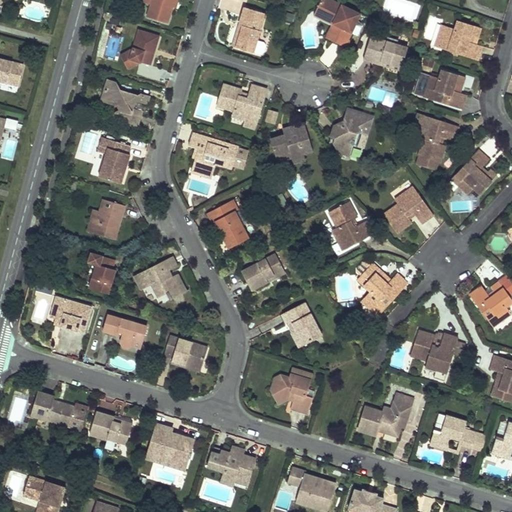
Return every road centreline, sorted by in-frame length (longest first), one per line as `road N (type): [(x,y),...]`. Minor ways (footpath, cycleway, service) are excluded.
road 1 (residential): [(220,416),(239,350),(234,322),(159,176),(192,50)]
road 2 (residential): [(82,0),(0,305)]
road 3 (residential): [(220,416),(511,507)]
road 4 (residential): [(0,350),(220,416)]
road 5 (residential): [(376,364),(390,325),(511,190)]
road 6 (residential): [(310,87),(192,50)]
